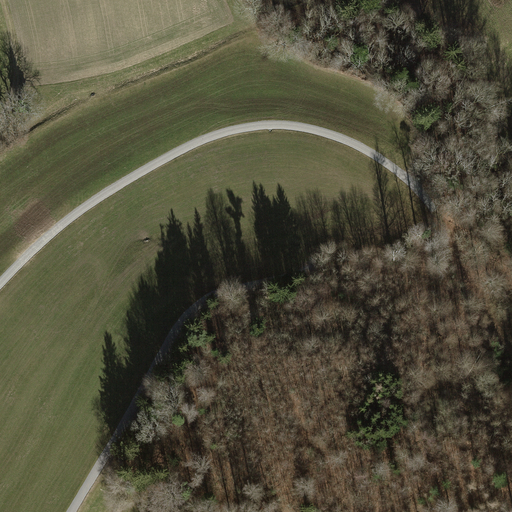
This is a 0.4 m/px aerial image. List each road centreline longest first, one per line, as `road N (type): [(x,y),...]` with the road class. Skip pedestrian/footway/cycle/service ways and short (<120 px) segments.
road 1 (track): [(511,348),(483,316),(425,194),(370,153),(292,125),(221,133),(187,147),(59,227),(0,283)]
road 2 (track): [(73,511),(178,324),(203,300),(311,271)]
road 3 (track): [(0,124),(17,86),(3,0)]
